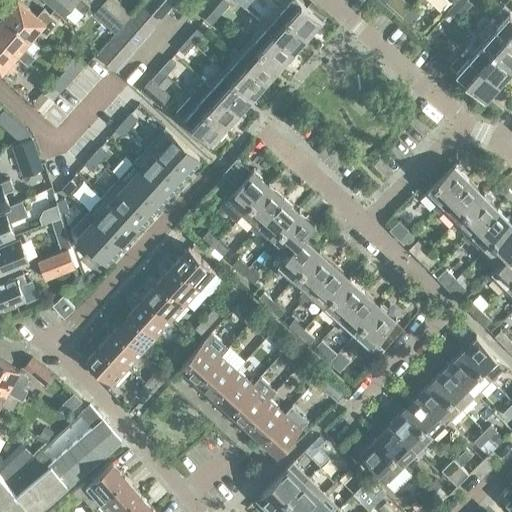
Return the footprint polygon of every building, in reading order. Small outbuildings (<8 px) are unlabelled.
[(20,0),(15,0),(4,13),(32,38),(39,29),(44,33),(50,26),(20,0)] [(84,11),(90,4),(85,0),(49,0),(63,12),(73,2),(84,11)] [(116,0),(105,0),(102,5),(124,25),(133,15),(116,0)] [(168,11),(156,0),(145,0),(142,5),(160,21),(168,11)] [(176,0),(156,0),(168,11),(177,1),(176,0)] [(228,0),(221,0),(215,7),(221,12),(230,2),(228,0)] [(285,0),(278,8),(309,36),(323,20),(300,0),(285,0)] [(459,20),(473,4),(469,0),(456,0),(448,10),(459,20)] [(398,12),(403,17),(413,6),(408,2),(398,12)] [(511,10),(505,4),(491,19),(511,38),(511,10)] [(124,25),(102,5),(93,14),(116,34),(124,25)] [(142,5),(133,15),(151,31),(160,21),(142,5)] [(413,6),(403,17),(408,21),(418,11),(413,6)] [(221,12),(215,7),(206,17),(212,23),(221,12)] [(278,8),(264,24),(295,52),(309,36),(278,8)] [(4,13),(0,18),(0,39),(17,54),(17,55),(27,64),(35,55),(24,46),(32,38),(4,13)] [(151,31),(133,15),(124,25),(142,40),(151,31)] [(511,38),(491,19),(477,34),(511,65),(511,38)] [(264,24),(251,38),(282,67),(295,52),(264,24)] [(142,40),(124,25),(116,34),(115,34),(133,50),(142,40)] [(197,27),(188,37),(194,43),(203,33),(197,27)] [(133,50),(115,34),(107,44),(125,60),(133,50)] [(511,65),(477,34),(464,49),(500,81),(511,67),(511,65)] [(194,43),(188,37),(179,48),(185,53),(194,43)] [(251,38),(237,54),(268,82),(282,67),(251,38)] [(17,54),(0,39),(0,69),(2,71),(17,55),(17,54)] [(125,60),(107,44),(98,54),(116,70),(125,60)] [(500,81),(464,49),(450,64),(486,97),(500,81)] [(237,54),(223,69),(254,97),(268,82),(237,54)] [(63,67),(65,69),(73,76),(84,64),(73,55),(63,67)] [(170,57),(161,68),(167,73),(176,63),(170,57)] [(167,73),(161,68),(142,88),(160,104),(170,94),(158,83),(167,73)] [(65,69),(51,85),(59,92),(73,76),(65,69)] [(223,69),(210,84),(241,112),(254,97),(223,69)] [(203,79),(189,94),(227,128),(241,112),(210,84),(209,84),(203,79)] [(59,92),(51,85),(45,92),(53,99),(59,92)] [(227,128),(189,94),(176,110),(213,143),(227,128)] [(130,126),(138,117),(132,111),(123,120),(130,126)] [(130,126),(123,120),(115,129),(121,135),(130,126)] [(25,127),(20,123),(11,132),(17,138),(29,135),(25,127)] [(184,174),(199,157),(172,132),(165,126),(149,143),(184,174)] [(32,138),(31,138),(13,145),(24,175),(43,168),(40,162),(32,138)] [(134,160),(168,191),(184,174),(149,143),(134,160)] [(99,159),(107,150),(101,145),(93,154),(99,159)] [(91,168),(99,159),(93,154),(85,163),(91,168)] [(240,213),(270,181),(254,167),(252,169),(240,158),(227,173),(239,184),(223,201),(228,206),(230,204),(240,213)] [(153,208),(168,191),(134,160),(133,161),(141,167),(126,183),(119,176),(119,177),(153,208)] [(434,207),(438,211),(471,178),(455,162),(425,192),(437,204),(434,207)] [(103,194),(138,225),(153,208),(119,177),(103,194)] [(444,211),(456,223),(486,193),(471,178),(438,211),(441,214),(444,211)] [(68,194),(77,185),(70,179),(62,188),(68,194)] [(0,208),(9,205),(22,200),(21,199),(10,204),(1,181),(0,181),(0,208)] [(251,226),(254,229),(285,194),(270,181),(240,213),(252,224),(251,226)] [(462,235),(467,240),(500,208),(486,193),(456,223),(465,232),(462,235)] [(88,211),(122,242),(138,225),(103,194),(88,211)] [(259,230),(271,241),(300,208),(285,194),(254,229),(257,232),(259,230)] [(65,197),(57,200),(61,212),(69,210),(65,197)] [(22,200),(9,205),(10,208),(0,212),(0,239),(15,233),(10,221),(27,214),(22,200)] [(271,241),(286,254),(287,255),(306,235),(316,223),(300,208),(271,241)] [(472,240),(484,251),(511,223),(511,219),(500,208),(467,240),(470,243),(472,240)] [(103,257),(106,260),(122,242),(88,211),(87,212),(95,218),(79,235),(91,246),(85,253),(97,264),(103,257)] [(61,250),(67,247),(70,246),(61,217),(51,220),(61,250)] [(413,234),(408,229),(399,219),(390,228),(404,243),(413,234)] [(486,276),(488,278),(511,253),(511,223),(484,251),(498,266),(486,276)] [(202,236),(212,245),(218,238),(208,229),(202,236)] [(281,269),(293,280),(321,248),(306,235),(287,255),(286,254),(272,269),(277,274),(281,269)] [(0,270),(29,259),(19,236),(0,243),(0,270)] [(218,238),(212,245),(223,254),(229,248),(218,238)] [(408,248),(418,257),(427,248),(418,239),(408,248)] [(188,245),(174,261),(201,285),(215,269),(188,245)] [(67,247),(61,250),(38,259),(45,278),(75,266),(67,247)] [(300,294),(304,298),(336,262),(321,248),(293,280),(304,290),(300,294)] [(427,248),(418,257),(428,267),(437,258),(427,248)] [(493,278),(504,290),(511,281),(511,253),(488,278),(490,281),(493,278)] [(232,263),(243,272),(249,266),(238,256),(232,263)] [(174,261),(160,277),(186,301),(201,285),(174,261)] [(311,296),(323,307),(351,275),(336,262),(304,298),(307,301),(311,296)] [(249,266),(243,272),(253,281),(259,275),(249,266)] [(437,277),(447,286),(456,277),(446,268),(437,277)] [(20,284),(26,281),(23,272),(0,280),(0,307),(25,298),(20,284)] [(330,322),(333,325),(334,325),(366,289),(351,275),(323,307),(334,317),(330,322)] [(160,277),(145,294),(171,318),(186,301),(160,277)] [(456,277),(447,286),(456,296),(466,287),(456,277)] [(242,292),(243,294),(249,287),(239,278),(238,279),(242,292)] [(238,279),(224,295),(230,300),(239,291),(241,293),(242,292),(238,279)] [(342,323),(353,334),(381,302),(366,289),(334,325),(333,325),(328,330),(331,333),(336,327),(337,328),(342,323)] [(258,297),(268,307),(274,300),(263,291),(258,297)] [(52,303),(64,316),(74,306),(62,293),(52,303)] [(145,294),(130,310),(157,333),(171,318),(145,294)] [(274,300),(268,307),(279,316),(284,309),(274,300)] [(466,306),(476,316),(482,310),(472,300),(466,306)] [(381,302),(353,334),(365,344),(362,347),(366,351),(397,317),(381,302)] [(212,308),(203,318),(209,324),(218,314),(212,308)] [(239,314),(248,323),(254,317),(245,308),(239,314)] [(130,310),(116,326),(143,349),(157,333),(130,310)] [(482,310),(476,316),(485,326),(491,320),(482,310)] [(254,317),(248,323),(257,332),(263,326),(254,317)] [(209,324),(203,318),(194,328),(200,333),(209,324)] [(288,324),(298,334),(304,327),(294,318),(288,324)] [(116,326),(102,341),(128,365),(143,349),(116,326)] [(304,327),(298,334),(309,343),(315,336),(304,327)] [(494,335),(504,345),(510,339),(500,329),(494,335)] [(181,365),(196,378),(220,352),(221,353),(228,346),(211,331),(181,365)] [(477,334),(462,349),(492,380),(502,369),(505,372),(509,367),(477,334)] [(273,341),(282,350),(288,344),(279,335),(273,341)] [(183,340),(174,349),(181,355),(189,346),(183,340)] [(128,365),(102,341),(86,359),(113,383),(128,365)] [(288,344),(282,350),(290,360),(296,354),(288,344)] [(319,351),(329,361),(335,354),(324,345),(319,351)] [(181,355),(174,349),(166,359),(172,365),(181,355)] [(462,349),(447,363),(480,396),(484,393),(482,390),(492,380),(462,349)] [(196,378),(212,393),(236,367),(221,353),(220,352),(196,378)] [(335,354),(329,361),(339,370),(345,363),(335,354)] [(24,366),(44,383),(53,373),(32,356),(24,366)] [(0,386),(8,391),(22,399),(28,389),(24,386),(28,379),(28,377),(27,374),(25,372),(0,358),(0,386)] [(447,363),(433,378),(463,408),(474,397),(476,400),(480,396),(447,363)] [(212,393),(227,407),(251,381),(236,367),(212,393)] [(310,384),(317,378),(308,368),(301,374),(310,384)] [(154,372),(145,381),(152,387),(160,378),(154,372)] [(347,390),(327,372),(319,380),(325,387),(324,388),(337,400),(347,390)] [(227,407),(243,422),(267,395),(269,396),(275,390),(259,375),(253,382),(251,381),(227,407)] [(319,380),(317,378),(310,384),(319,393),(324,388),(325,387),(319,380)] [(433,378),(418,392),(451,425),(454,421),(452,419),(463,408),(433,378)] [(152,387),(145,381),(136,391),(143,397),(152,387)] [(418,392),(404,406),(434,437),(445,426),(447,429),(451,425),(418,392)] [(243,422),(260,437),(284,410),(269,396),(267,395),(243,422)] [(90,403),(6,481),(0,473),(0,511),(16,511),(25,505),(31,511),(33,511),(66,484),(67,485),(120,439),(90,403)] [(404,406),(389,421),(422,454),(425,450),(423,448),(434,437),(404,406)] [(284,410),(260,437),(278,453),(302,427),(284,410)] [(389,421),(374,435),(404,466),(416,455),(418,457),(422,454),(389,421)] [(491,424),(483,432),(489,438),(497,430),(491,424)] [(489,438),(483,432),(475,440),(481,446),(489,438)] [(404,466),(374,435),(359,450),(392,483),(396,479),(394,476),(404,466)] [(318,445),(329,456),(336,450),(325,439),(318,445)] [(465,449),(456,459),(460,463),(462,465),(471,455),(465,449)] [(336,450),(329,456),(340,467),(347,460),(336,450)] [(457,484),(469,473),(462,465),(460,463),(456,459),(453,457),(441,469),(457,484)] [(100,500),(101,501),(128,478),(113,460),(86,484),(84,481),(73,491),(78,496),(82,497),(82,496),(92,507),(100,500)] [(259,495),(274,511),(309,476),(293,460),(259,495)] [(353,472),(364,483),(370,476),(360,465),(353,472)] [(274,511),(275,511),(303,511),(324,491),(309,476),(274,511)] [(370,476),(364,483),(374,494),(381,487),(370,476)] [(101,501),(110,511),(120,511),(142,494),(128,478),(101,501)] [(437,478),(427,488),(433,494),(442,484),(437,478)] [(433,494),(427,488),(417,498),(423,504),(433,494)] [(303,511),(334,511),(340,507),(324,491),(303,511)] [(120,511),(153,511),(156,510),(142,494),(120,511)] [(379,507),(384,511),(395,511),(397,511),(386,500),(379,507)]
